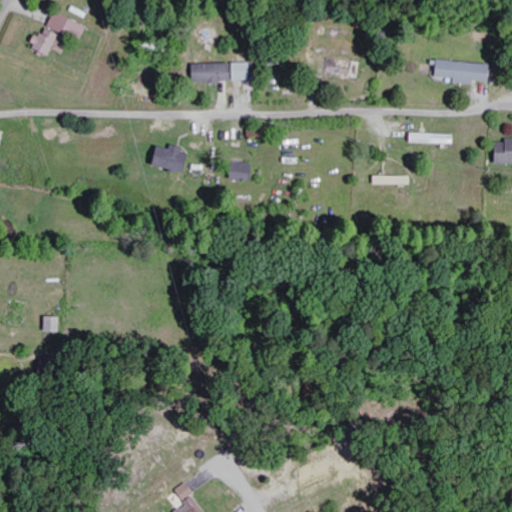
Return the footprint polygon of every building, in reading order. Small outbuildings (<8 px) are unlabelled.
[(92,27),(57,11),(40,47),(55,54),(65,31),(85,41),(92,27)] [(360,79),(363,63),(330,58),(328,74),(360,79)] [(478,81),(496,82),(496,63),(442,61),(441,80),(478,81)] [(256,62),(197,64),(198,82),(257,81),(256,62)] [(415,133),(415,143),(459,144),(459,134),(415,133)] [(511,139),(509,139),(509,143),(499,142),(498,163),(511,163),(511,139)] [(196,151),(175,146),(175,149),(162,146),(157,165),(191,173),(196,151)] [(236,163),(234,178),(257,182),(259,166),(236,163)] [(379,184),(416,185),(416,176),(379,175),(379,184)] [(209,511),(191,483),(181,490),(191,505),(180,511),(209,511)]
